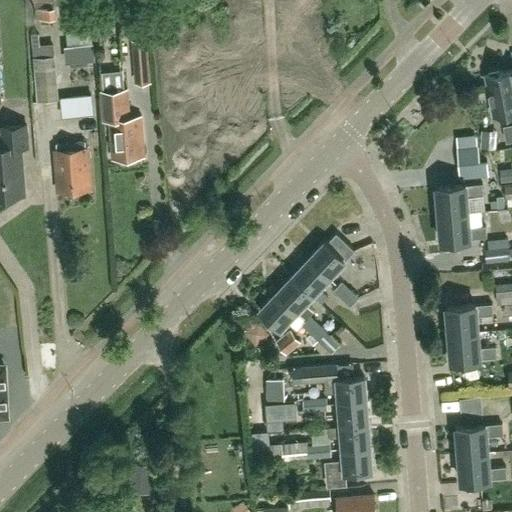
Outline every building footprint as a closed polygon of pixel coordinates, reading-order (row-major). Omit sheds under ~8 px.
[(61,8),(43,12),(45,23),(63,19),(61,8)] [(147,38),(148,38),(147,25),(132,26),(133,39),(147,38)] [(176,56),(177,38),(165,37),(164,55),(176,56)] [(151,81),(150,65),(148,38),(147,38),(133,39),(132,39),(134,66),(135,82),(150,81),(151,81)] [(93,42),(64,45),(66,63),(94,60),(93,42)] [(38,101),(49,101),(58,100),(55,55),(35,57),(38,101)] [(511,70),(485,75),(493,115),(511,111),(511,70)] [(127,92),(101,94),(103,123),(109,122),(112,158),(144,156),(141,116),(129,117),(127,92)] [(63,116),(94,113),(92,94),(61,97),(63,116)] [(20,147),(29,146),(27,125),(4,127),(5,147),(0,147),(0,195),(24,194),(20,147)] [(487,132),(493,149),(504,145),(498,128),(487,132)] [(459,163),(479,162),(478,145),(458,147),(459,163)] [(58,190),(88,188),(84,147),(55,150),(58,190)] [(460,177),(484,176),(483,163),(459,164),(460,177)] [(439,214),(468,212),(467,195),(483,194),(482,184),(466,185),(437,187),(439,214)] [(468,212),(439,214),(441,242),(470,240),(470,238),(486,237),(485,226),(470,228),(468,212)] [(336,233),(326,243),(324,241),(308,259),(328,278),(354,250),(336,233)] [(488,239),(489,248),(485,249),(486,262),(510,260),(508,238),(488,239)] [(328,278),(308,259),(292,276),(312,295),(321,303),(328,295),(319,287),(328,278)] [(312,295),(292,276),(276,292),(305,319),(313,310),(305,302),(312,295)] [(359,298),(350,289),(342,281),(333,290),(350,307),(359,298)] [(511,282),(496,284),(497,304),(511,303),(511,282)] [(368,304),(388,304),(387,291),(368,291),(368,304)] [(305,319),(276,292),(260,310),(280,329),(288,320),(296,328),(305,319)] [(449,334),(478,332),(477,316),(493,314),(492,304),(476,305),(476,304),(447,307),(449,334)] [(317,340),(326,331),(309,315),(301,324),(317,340)] [(269,325),(255,328),(258,340),(271,337),(269,325)] [(286,352),(299,341),(290,331),(278,342),(286,352)] [(478,332),(449,334),(451,361),(480,359),(480,358),(496,357),(495,347),(479,348),(478,332)] [(339,401),(339,402),(366,400),(364,376),(331,379),(330,364),(292,367),(294,383),(325,380),(326,392),(338,391),(339,401)] [(285,399),(284,378),(266,379),(267,400),(285,399)] [(389,385),(390,399),(401,399),(401,384),(389,385)] [(486,407),(483,395),(466,398),(468,410),(486,407)] [(304,411),(328,409),(327,397),(303,399),(304,411)] [(296,400),(266,402),(268,430),(284,429),(284,419),(297,418),(296,400)] [(339,402),(340,424),(341,425),(368,423),(366,400),(339,402)] [(329,437),(341,436),(342,448),(370,446),(368,423),(341,425),(340,424),(328,425),(329,437)] [(458,454),(488,451),(487,436),(503,434),(502,424),(486,425),(486,424),(456,426),(458,454)] [(249,444),(251,462),(331,456),(330,444),(307,446),(306,439),(249,444)] [(370,446),(342,448),(343,461),(325,462),(327,482),(346,481),(346,472),(372,470),(370,446)] [(488,451),(458,454),(461,481),(490,479),(490,478),(506,477),(505,466),(489,467),(488,451)] [(133,465),(132,484),(153,486),(155,466),(133,465)] [(81,489),(101,487),(99,471),(80,473),(81,489)] [(330,488),(303,491),(289,492),(290,508),(331,504),(330,488)] [(338,511),(375,511),(374,494),(337,498),(338,511)]
